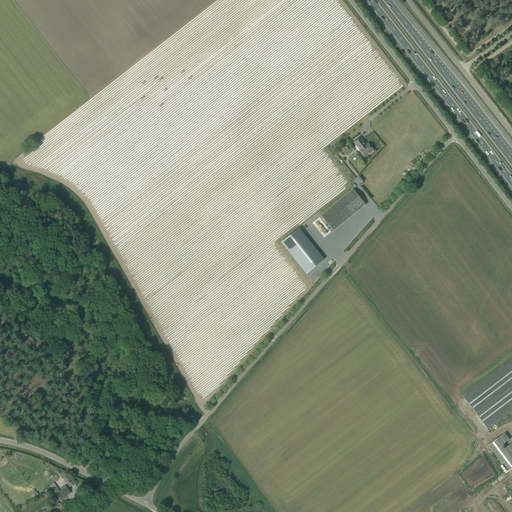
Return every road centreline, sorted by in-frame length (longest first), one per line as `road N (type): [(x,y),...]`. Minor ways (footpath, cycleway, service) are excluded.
road 1 (unclassified): [(146,505),(204,418),(453,136)]
road 2 (motorway): [(370,0),(511,182)]
road 3 (motorway): [(511,160),(387,0)]
road 4 (unclassified): [(84,472),(91,435),(76,397),(37,341),(0,315)]
road 5 (unclassified): [(453,136),(349,0)]
road 6 (unclassified): [(511,134),(408,0)]
